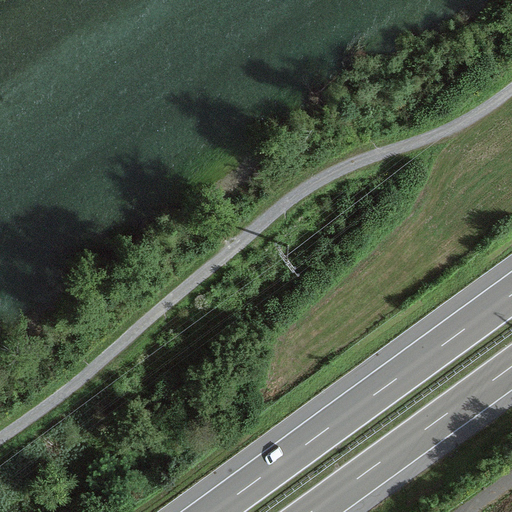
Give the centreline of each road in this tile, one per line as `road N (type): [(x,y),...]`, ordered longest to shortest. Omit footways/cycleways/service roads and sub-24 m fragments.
road 1 (track): [(0,440),(279,207),(331,174),(451,129),(511,90)]
road 2 (motorway): [(511,293),(211,511)]
road 3 (motorway): [(313,511),(511,367)]
